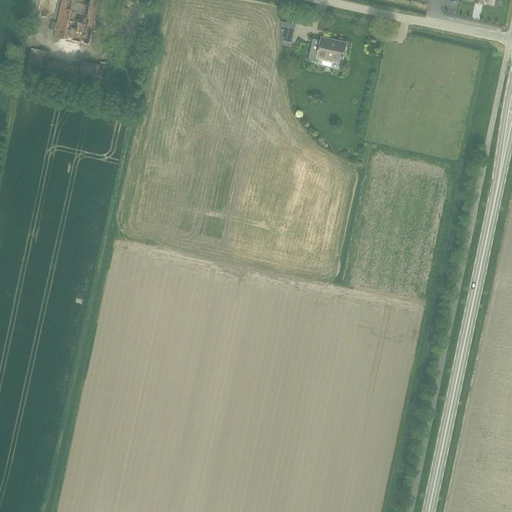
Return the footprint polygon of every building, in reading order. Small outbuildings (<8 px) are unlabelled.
[(50,30),(53,31),(56,31),(54,37),(90,45),(100,0),(62,0),(58,23),(52,22),(50,30)] [(292,16),(291,20),(294,20),(293,23),(293,24),(296,25),(307,27),(307,25),(309,18),(297,16),(292,15),(292,16)] [(293,37),(282,34),(283,45),(291,46),(293,37)] [(314,40),(309,61),(318,63),(319,59),(342,64),(346,44),(322,39),(322,41),(314,40)] [(79,75),(81,76),(80,81),(90,83),(91,78),(109,82),(112,67),(83,61),(81,67),(49,60),(50,53),(31,48),(28,66),(36,68),(36,67),(46,69),(43,85),(76,92),(79,75)]
